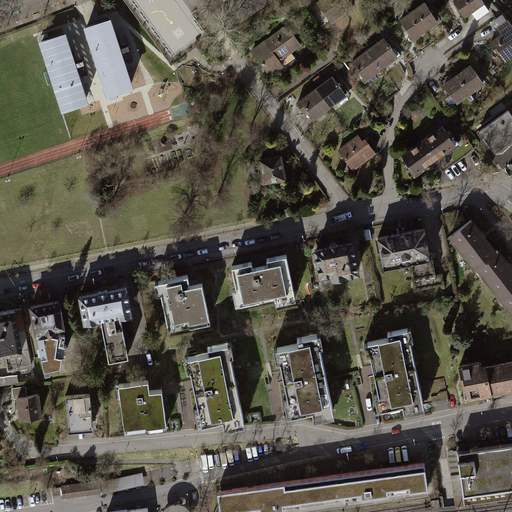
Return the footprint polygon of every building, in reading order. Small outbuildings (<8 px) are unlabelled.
[(179,0),(127,0),(169,58),(174,65),(209,41),(179,0)] [(319,0),(302,12),(316,31),(353,5),(349,0),(319,0)] [(481,0),(450,0),(451,0),(462,16),(469,12),(475,20),(489,10),(481,0)] [(423,1),(411,10),(424,28),(439,18),(437,16),(435,17),(423,1)] [(411,10),(398,19),(409,35),(407,36),(409,39),(424,28),(411,10)] [(84,19),(68,24),(70,33),(87,29),(84,19)] [(108,19),(87,26),(110,95),(131,88),(108,19)] [(495,29),(499,34),(511,26),(507,20),(495,29)] [(282,26),(249,50),(268,76),(282,66),(277,60),(300,44),(289,29),(286,32),(282,26)] [(499,34),(488,42),(496,54),(498,52),(504,61),(511,54),(511,27),(511,26),(499,34)] [(63,34),(42,40),(65,110),(86,103),(63,34)] [(371,40),(364,46),(380,67),(395,56),(382,38),(374,44),(371,40)] [(358,55),(349,61),(363,79),(380,67),(364,46),(356,52),(358,55)] [(469,65),(455,74),(469,93),(482,83),(469,65)] [(455,74),(441,84),(448,95),(442,99),(448,107),(469,93),(455,74)] [(320,78),(312,84),(328,106),(344,94),(331,76),(322,82),(320,78)] [(307,93),(298,99),(312,118),(328,106),(312,84),(304,90),(307,93)] [(506,110),(477,130),(493,153),(511,139),(511,115),(511,116),(506,110)] [(441,125),(400,154),(413,173),(427,163),(454,143),(441,125)] [(356,134),(336,149),(344,159),(347,157),(354,167),(375,152),(364,137),(361,140),(356,134)] [(454,143),(427,163),(433,172),(438,169),(441,171),(472,149),(463,137),(454,143)] [(280,155),(258,159),(260,169),(257,169),(259,182),(271,180),(274,182),(280,181),(284,178),(280,155)] [(469,220),(449,236),(474,267),(476,266),(494,252),(469,220)] [(422,228),(376,238),(382,267),(405,262),(411,292),(444,285),(441,272),(434,274),(430,253),(428,254),(422,228)] [(350,244),(314,252),(319,279),(356,271),(350,244)] [(494,252),(476,266),(501,298),(511,288),(511,270),(496,250),(494,252)] [(250,262),(229,266),(237,304),(273,296),(275,303),(294,299),(285,255),(265,259),(266,264),(251,267),(250,262)] [(185,275),(153,282),(156,295),(161,294),(168,329),(208,321),(200,284),(187,286),(185,275)] [(124,288),(79,297),(83,321),(99,318),(107,359),(126,355),(118,316),(129,313),(124,288)] [(511,288),(501,298),(511,311),(511,288)] [(59,299),(29,305),(34,333),(36,333),(43,367),(59,364),(61,354),(65,354),(66,343),(63,343),(64,333),(59,332),(59,327),(64,326),(59,299)] [(0,312),(0,353),(1,353),(7,371),(28,365),(17,309),(0,312)] [(388,338),(363,343),(365,356),(370,355),(378,394),(381,393),(384,407),(402,403),(404,412),(423,408),(408,340),(412,340),(409,328),(386,333),(388,338)] [(295,343),(271,347),(274,361),(278,361),(286,401),(291,400),(294,412),(313,408),(315,416),(331,413),(318,346),(315,346),(312,334),(294,337),(295,343)] [(195,365),(190,366),(198,407),(201,407),(204,421),(223,417),(225,425),(245,421),(232,352),(227,353),(225,342),(210,345),(210,350),(192,353),(195,365)] [(511,360),(484,366),(488,391),(511,386),(511,360)] [(457,364),(461,385),(464,385),(466,395),(488,391),(484,366),(480,367),(479,361),(457,364)] [(146,381),(120,384),(121,395),(117,395),(121,426),(145,423),(146,429),(164,427),(159,390),(147,391),(146,381)] [(88,393),(63,396),(67,425),(91,422),(88,393)] [(37,394),(16,396),(19,419),(39,416),(37,394)] [(511,440),(477,446),(457,449),(463,493),(511,486),(511,440)] [(423,463),(304,479),(307,504),(426,487),(423,463)] [(101,481),(104,493),(144,484),(141,472),(101,481)] [(61,484),(63,497),(101,492),(99,479),(61,484)] [(247,511),(307,504),(304,479),(216,491),(218,511),(247,511)] [(191,511),(191,510),(188,507),(185,504),(181,502),(176,502),(172,503),(168,505),(165,508),(162,511),(191,511)]
